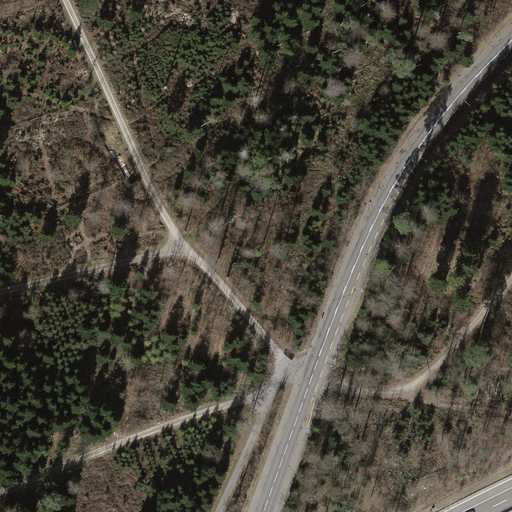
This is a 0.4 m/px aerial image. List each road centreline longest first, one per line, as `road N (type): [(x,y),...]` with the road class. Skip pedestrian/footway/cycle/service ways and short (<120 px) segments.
road 1 (secondary): [(312,375),(397,180),(450,105),(511,40)]
road 2 (track): [(268,391),(0,492)]
road 3 (track): [(183,242),(157,208),(64,0)]
road 4 (track): [(511,280),(437,366),(403,390),(365,391),(312,375)]
road 5 (track): [(183,242),(0,292)]
road 6 (unclassified): [(312,375),(288,367),(268,391),(218,511)]
road 7 (track): [(288,367),(183,242)]
road 8 (secondary): [(263,511),(312,375)]
